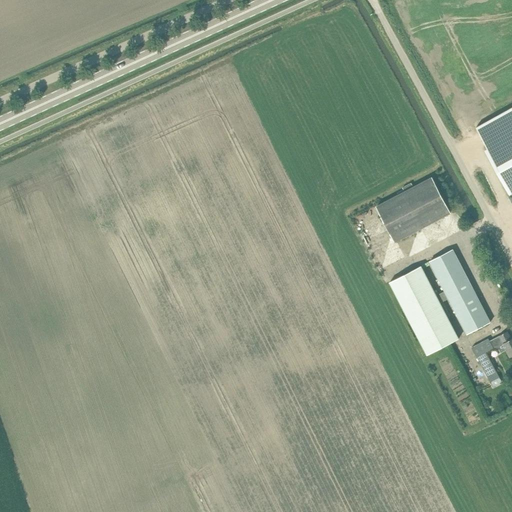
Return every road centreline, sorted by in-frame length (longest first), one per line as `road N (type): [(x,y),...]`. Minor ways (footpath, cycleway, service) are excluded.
road 1 (unclassified): [(511,265),(371,0)]
road 2 (primary): [(0,123),(271,0)]
road 3 (unclassified): [(0,103),(229,0)]
